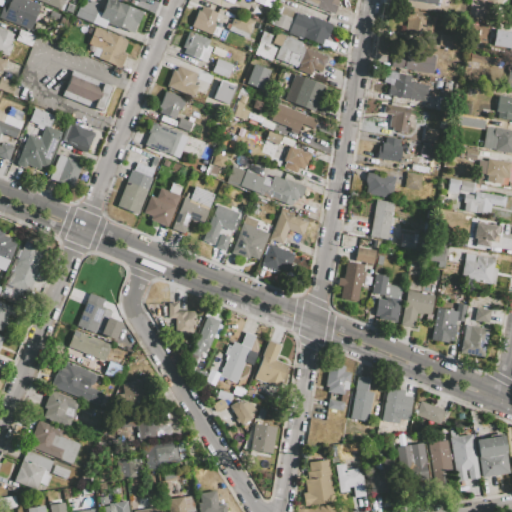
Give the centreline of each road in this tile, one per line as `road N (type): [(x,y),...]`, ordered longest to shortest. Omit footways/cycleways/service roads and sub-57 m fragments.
road 1 (secondary): [(511,399),(0,188)]
road 2 (secondary): [(0,207),(511,416)]
road 3 (residential): [(282,511),(371,0)]
road 4 (residential): [(0,435),(176,0)]
road 5 (residential): [(255,511),(144,330)]
